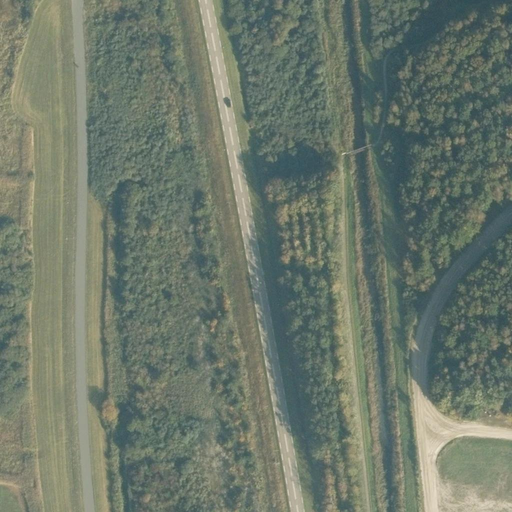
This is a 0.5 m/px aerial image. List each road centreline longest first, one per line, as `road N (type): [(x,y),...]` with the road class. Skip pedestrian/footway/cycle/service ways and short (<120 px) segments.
road 1 (primary): [(296,511),(204,0)]
road 2 (unclassified): [(89,511),(80,388),(77,0)]
road 3 (track): [(433,511),(420,339),(437,292)]
